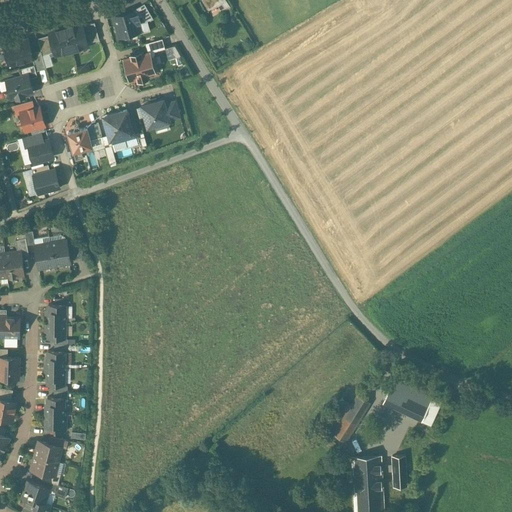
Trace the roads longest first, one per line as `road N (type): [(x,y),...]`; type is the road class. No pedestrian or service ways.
road 1 (residential): [(243,132),(354,309),(408,362),(455,388),(511,400)]
road 2 (residential): [(0,476),(18,452),(27,407),(29,292)]
road 3 (residential): [(159,0),(243,132)]
